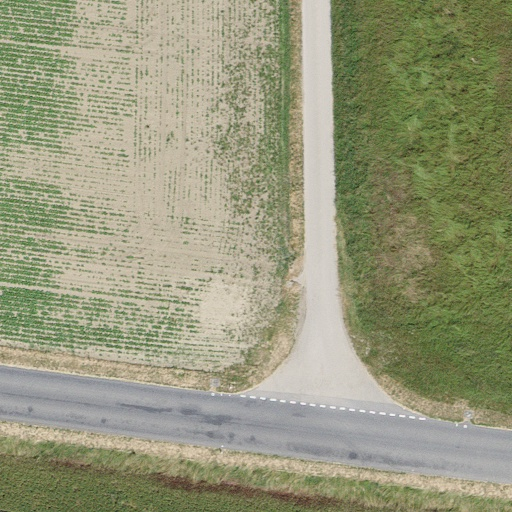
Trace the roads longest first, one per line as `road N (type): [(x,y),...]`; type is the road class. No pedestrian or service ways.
road 1 (tertiary): [(0,396),(511,461)]
road 2 (track): [(320,440),(316,0)]
